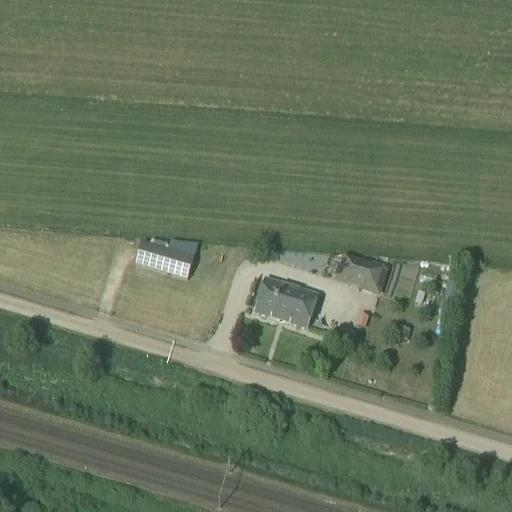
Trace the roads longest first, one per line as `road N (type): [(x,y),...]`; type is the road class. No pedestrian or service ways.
road 1 (unclassified): [(511,456),(165,349)]
road 2 (track): [(165,349),(0,301)]
